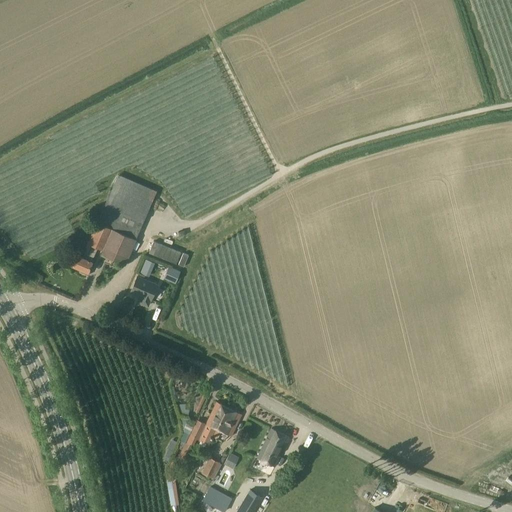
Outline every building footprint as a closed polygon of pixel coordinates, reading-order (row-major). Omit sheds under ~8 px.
[(80,272),(88,276),(91,269),(89,268),(92,263),(91,262),(97,249),(102,251),(100,255),(125,266),(137,240),(136,240),(146,216),(157,192),(118,175),(104,205),(104,206),(97,223),(96,223),(87,244),(89,245),(83,258),(76,256),(71,266),(81,270),(80,272)] [(153,241),(149,254),(176,264),(181,252),(153,241)] [(183,253),(179,265),(184,267),(188,256),(183,253)] [(175,282),(178,269),(165,266),(162,279),(175,282)] [(137,302),(149,307),(158,285),(137,275),(129,292),(140,297),(137,302)] [(196,419),(189,436),(197,439),(209,445),(212,437),(221,416),(223,417),(227,407),(217,402),(206,424),(196,419)] [(212,437),(217,439),(221,432),(231,437),(242,414),(227,407),(223,417),(221,416),(212,437)] [(257,458),(275,467),(289,438),(271,429),(257,458)] [(184,462),(188,453),(182,450),(178,459),(184,462)] [(202,472),(213,477),(220,462),(209,457),(202,472)] [(387,501),(392,490),(379,485),(374,496),(387,501)] [(233,511),(251,511),(263,493),(250,486),(233,511)] [(220,511),(222,511),(230,500),(209,488),(202,501),(220,511)]
